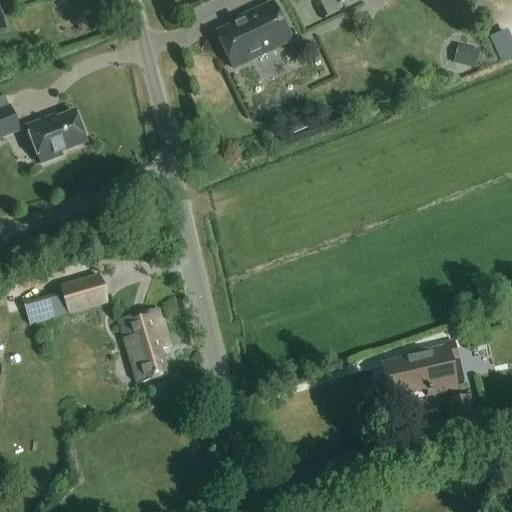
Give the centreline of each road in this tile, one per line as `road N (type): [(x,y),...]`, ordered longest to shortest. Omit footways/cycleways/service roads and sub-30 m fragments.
road 1 (unclassified): [(253,511),(131,0)]
road 2 (unknown): [(293,511),(445,455)]
